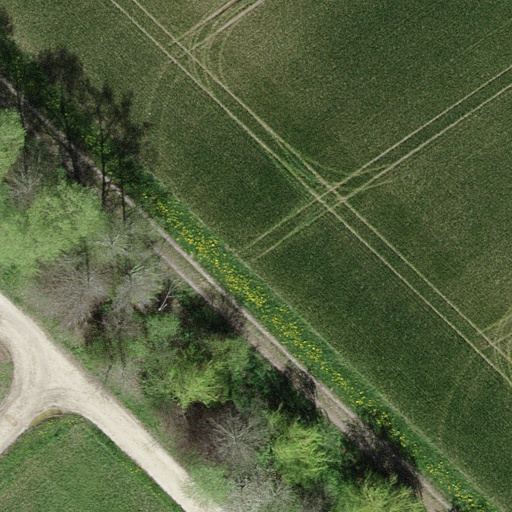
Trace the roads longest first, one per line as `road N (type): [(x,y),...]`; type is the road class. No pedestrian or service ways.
road 1 (track): [(0,55),(511,505)]
road 2 (track): [(205,511),(65,375)]
